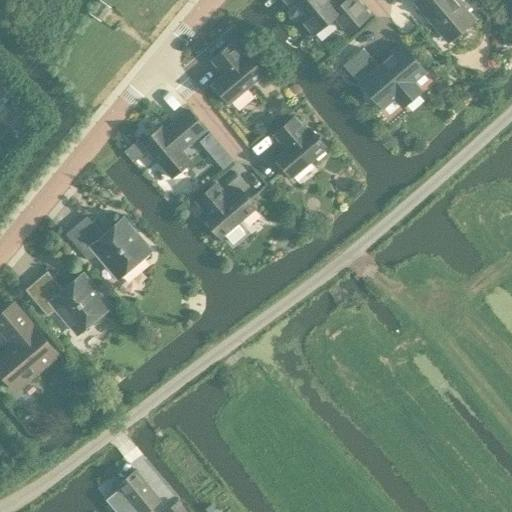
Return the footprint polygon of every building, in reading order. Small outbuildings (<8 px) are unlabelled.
[(285,0),(291,7),(290,8),(289,9),(289,10),(288,11),(288,12),(288,14),(289,16),(289,17),(290,19),(291,20),(292,20),(294,21),(296,21),(297,21),(300,21),(301,20),(302,19),(313,33),(333,16),(347,33),(369,15),(355,0),(346,0),(338,7),(332,0),(285,0)] [(447,42),(474,19),(458,0),(417,0),(414,3),(447,42)] [(328,52),(346,37),(338,28),(321,43),(328,52)] [(229,103),(264,74),(247,54),(244,56),(232,42),(211,61),(223,74),(213,83),(229,103)] [(413,81),(425,71),(403,45),(378,66),(363,48),(343,65),(359,84),(361,82),(382,107),(394,97),(402,106),(420,91),(413,81)] [(182,150),(206,131),(187,109),(164,129),(162,126),(142,143),(170,178),(191,161),(182,150)] [(292,177),(326,148),(309,128),(307,130),(295,116),(273,135),(285,148),(275,157),(292,177)] [(221,237),(225,234),(231,242),(234,242),(244,234),(243,231),(237,224),(255,208),(238,188),(228,197),(216,183),(195,201),(207,215),(204,217),(221,237)] [(118,276),(148,250),(123,220),(104,235),(87,215),(65,234),(88,260),(97,252),(118,276)] [(77,332),(108,306),(82,276),(64,291),(47,271),(25,289),(47,316),(57,308),(77,332)] [(0,371),(15,389),(57,354),(34,326),(33,327),(13,303),(0,314),(0,328),(13,344),(0,355),(0,371)] [(119,490),(107,500),(110,503),(117,511),(145,511),(160,500),(135,470),(116,486),(119,490)] [(183,511),(176,503),(165,511),(164,511),(183,511)]
